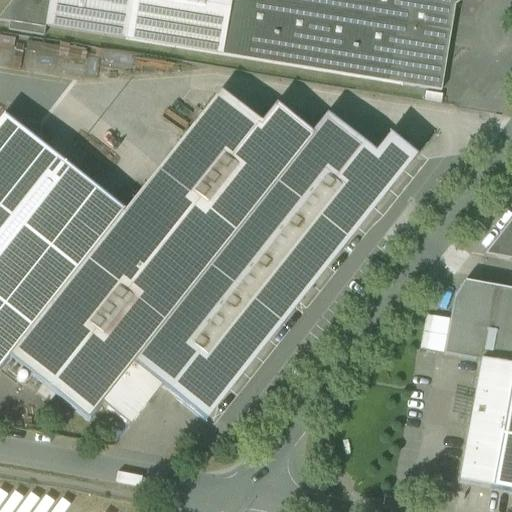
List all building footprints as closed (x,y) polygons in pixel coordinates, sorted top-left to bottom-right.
[(15,0),(1,20),(46,27),(49,0),(15,0)] [(106,37),(112,0),(49,0),(46,27),(106,37)] [(126,40),(132,0),(112,0),(106,37),(126,40)] [(132,0),(126,40),(425,88),(441,91),(456,0),(132,0)] [(0,369),(8,360),(89,422),(102,407),(135,366),(315,138),(311,135),(275,107),(260,125),(220,93),(124,213),(3,118),(0,121),(0,369)] [(315,138),(135,366),(161,387),(205,423),(217,407),(416,157),(389,136),(375,154),(327,116),(311,135),(315,138)] [(511,221),(485,256),(511,261),(511,370),(490,490),(511,493),(511,221)] [(511,291),(465,283),(454,300),(443,356),(480,363),(511,368),(511,291)] [(511,368),(480,363),(458,484),(490,490),(511,370),(511,368)] [(135,366),(102,407),(129,428),(161,387),(135,366)]
